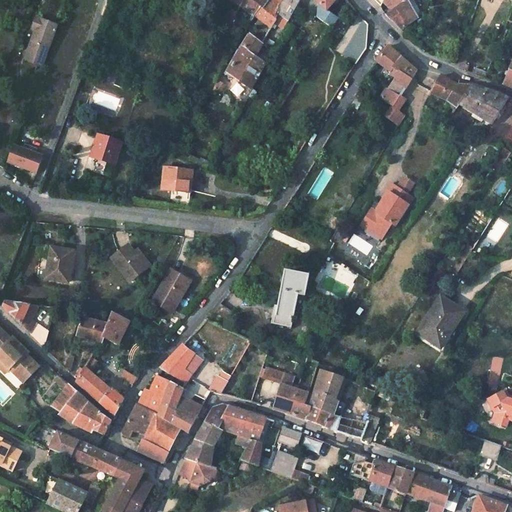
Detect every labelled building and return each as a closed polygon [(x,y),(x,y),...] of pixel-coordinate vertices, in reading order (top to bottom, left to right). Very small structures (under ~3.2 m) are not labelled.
[(269,0),(245,0),(242,7),(256,17),(261,11),(269,0)] [(277,23),(274,29),(282,35),(300,0),(269,0),(261,11),(277,23)] [(323,22),(329,13),(327,12),(336,0),(315,0),(320,4),(317,17),(323,22)] [(386,0),(395,8),(386,16),(400,30),(418,17),(408,1),(408,0),(386,0)] [(261,11),(256,17),(274,29),(277,23),(261,11)] [(237,15),(232,12),(224,25),(230,28),(237,15)] [(57,28),(35,20),(31,30),(35,31),(24,62),(42,69),(57,28)] [(365,22),(361,26),(343,56),(357,65),(365,51),(367,24),(365,22)] [(266,64),(255,58),(261,48),(251,41),(227,76),(251,91),(266,64)] [(377,63),(395,77),(382,99),(392,105),(386,116),(398,123),(403,114),(398,110),(404,99),(400,97),(415,70),(409,65),(388,47),(377,63)] [(209,65),(204,62),(200,69),(205,72),(209,65)] [(511,63),(503,84),(511,87),(511,63)] [(431,93),(448,102),(447,104),(456,109),(459,104),(472,86),(456,85),(440,77),(437,81),(431,93)] [(228,85),(220,79),(214,90),(221,95),(228,85)] [(472,86),(459,104),(493,124),(509,99),(502,95),(496,93),(472,86)] [(98,138),(91,157),(114,165),(121,146),(98,138)] [(7,163),(36,174),(42,157),(13,147),(7,163)] [(202,160),(180,148),(176,155),(175,158),(206,172),(211,162),(203,157),(202,160)] [(164,171),(162,189),(189,192),(191,174),(164,171)] [(399,176),(394,182),(397,185),(402,178),(399,176)] [(392,184),(387,191),(391,193),(396,187),(392,184)] [(383,205),(379,213),(373,209),(368,217),(371,219),(365,228),(380,239),(391,223),(393,225),(412,198),(396,187),(391,193),(387,191),(379,203),(383,205)] [(365,228),(371,219),(368,217),(361,226),(365,228)] [(131,283),(148,269),(134,252),(137,250),(130,243),(111,258),(131,283)] [(154,265),(139,248),(137,250),(134,252),(148,269),(154,265)] [(51,250),(46,280),(68,284),(73,254),(51,250)] [(463,264),(457,261),(451,271),(456,274),(463,264)] [(172,268),(157,294),(176,305),(191,278),(172,268)] [(309,276),(284,272),(277,306),(274,305),(271,323),(292,327),(299,293),(305,294),(309,276)] [(176,305),(157,294),(153,302),(172,312),(176,305)] [(465,313),(440,299),(437,305),(440,306),(421,335),(442,349),(465,313)] [(21,326),(35,305),(5,301),(2,308),(21,326)] [(211,315),(224,323),(232,312),(220,304),(211,315)] [(40,305),(35,305),(21,326),(30,335),(34,328),(28,324),(40,305)] [(99,342),(102,343),(104,339),(118,346),(129,323),(112,314),(107,324),(99,342)] [(107,324),(82,318),(78,335),(99,342),(107,324)] [(32,374),(38,367),(26,355),(27,354),(11,338),(9,340),(0,331),(0,364),(2,363),(9,370),(19,379),(28,370),(32,374)] [(269,349),(272,342),(253,335),(250,340),(250,341),(269,349)] [(161,370),(185,385),(191,374),(182,369),(193,355),(182,346),(170,360),(161,370)] [(201,361),(193,355),(182,369),(191,374),(201,361)] [(123,400),(111,389),(110,390),(91,373),(97,362),(89,358),(76,380),(75,381),(113,416),(122,402),(123,400)] [(9,370),(2,363),(0,364),(0,369),(5,375),(9,370)] [(271,409),(287,414),(307,421),(311,407),(303,404),(308,391),(282,382),(284,375),(266,368),(262,378),(280,384),(271,409)] [(32,374),(28,370),(19,379),(24,383),(32,374)] [(312,392),(308,391),(303,404),(311,407),(332,414),(346,380),(321,370),(312,392)] [(136,379),(125,373),(121,380),(132,386),(136,379)] [(68,385),(57,375),(53,380),(64,390),(68,385)] [(171,383),(154,377),(144,395),(138,406),(154,415),(171,383)] [(222,396),(228,383),(218,378),(210,393),(222,396)] [(196,419),(175,409),(179,399),(183,390),(171,383),(154,415),(156,416),(179,429),(187,434),(196,419)] [(64,390),(51,405),(71,417),(104,435),(106,431),(110,422),(68,385),(64,390)] [(507,389),(488,398),(495,411),(491,419),(506,425),(508,418),(511,419),(511,398),(507,389)] [(201,409),(179,399),(175,409),(196,419),(201,409)] [(138,406),(137,405),(129,421),(123,433),(142,445),(144,441),(156,416),(154,415),(138,406)] [(186,458),(208,466),(209,460),(213,449),(220,429),(227,431),(229,424),(225,421),(228,408),(221,406),(214,408),(211,414),(198,435),(190,448),(186,458)] [(332,414),(311,407),(307,421),(316,425),(326,428),(332,414)] [(259,466),(262,445),(259,444),(267,419),(258,416),(228,408),(225,421),(229,424),(227,431),(240,436),(253,441),(247,452),(242,460),(259,466)] [(343,418),(332,414),(326,428),(331,430),(337,432),(343,418)] [(179,429),(156,416),(144,441),(166,453),(172,442),(179,429)] [(377,427),(379,421),(370,417),(367,424),(377,427)] [(367,424),(343,418),(337,432),(350,437),(361,440),(367,424)] [(371,444),(377,427),(367,424),(361,440),(371,444)] [(283,428),(278,443),(296,450),(301,434),(283,428)] [(79,440),(59,430),(51,446),(71,456),(79,440)] [(240,436),(236,443),(244,446),(242,449),(247,452),(253,441),(240,436)] [(0,466),(10,471),(19,454),(9,448),(0,443),(2,440),(0,439),(0,466)] [(0,443),(9,448),(11,445),(2,440),(0,443)] [(91,466),(100,450),(97,449),(79,440),(71,456),(91,466)] [(501,445),(486,440),(480,455),(495,461),(501,445)] [(142,445),(139,451),(161,463),(167,453),(166,453),(144,441),(142,445)] [(100,450),(91,466),(95,468),(99,470),(100,469),(107,454),(104,452),(100,450)] [(107,454),(100,469),(99,470),(112,476),(120,460),(113,457),(107,454)] [(208,466),(186,458),(182,467),(179,474),(191,479),(189,486),(197,489),(199,481),(205,483),(210,481),(211,476),(217,478),(220,470),(217,469),(208,466)] [(296,465),(277,458),(272,471),(306,483),(309,475),(295,470),(296,465)] [(120,460),(112,476),(117,478),(100,511),(120,511),(138,480),(142,471),(120,460)] [(217,469),(220,470),(222,464),(209,460),(208,466),(217,469)] [(389,490),(396,468),(376,461),(374,466),(366,463),(353,467),(350,476),(370,483),(389,490)] [(398,469),(391,490),(430,504),(443,508),(452,511),(459,494),(456,489),(412,474),(398,469)] [(137,511),(150,486),(138,480),(120,511),(137,511)] [(76,511),(83,499),(86,493),(60,481),(48,504),(62,511),(64,511),(76,511)] [(83,499),(93,503),(99,489),(90,485),(86,493),(83,499)] [(505,511),(507,507),(479,497),(473,511),(505,511)] [(280,511),(316,511),(314,500),(280,508),(280,511)]
